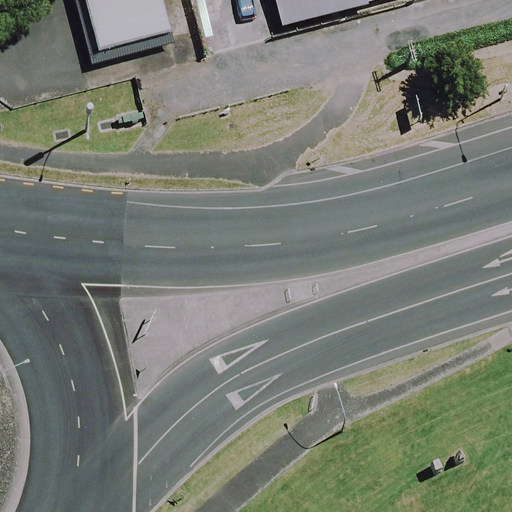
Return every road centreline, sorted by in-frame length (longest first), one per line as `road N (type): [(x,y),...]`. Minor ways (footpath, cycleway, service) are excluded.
road 1 (trunk): [(0,228),(130,245),(290,243),(511,186)]
road 2 (trunk): [(511,275),(315,339),(241,372),(82,511)]
road 3 (residential): [(511,1),(142,92)]
road 4 (trunk): [(0,266),(43,307),(66,357),(79,444),(68,511)]
